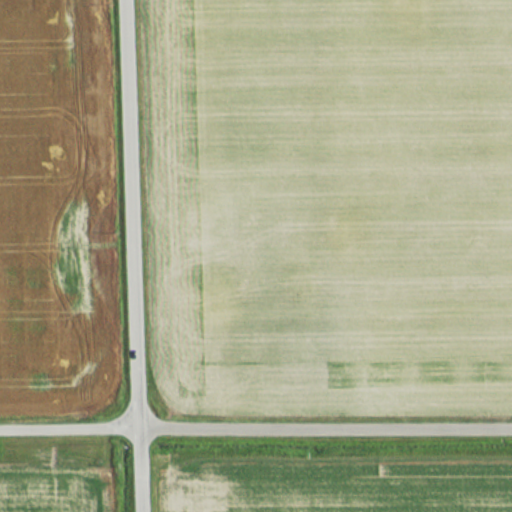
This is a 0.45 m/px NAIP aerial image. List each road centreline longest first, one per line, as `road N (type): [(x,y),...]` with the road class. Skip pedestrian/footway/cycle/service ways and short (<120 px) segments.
road 1 (residential): [(142,511),(127,0)]
road 2 (residential): [(0,428),(511,430)]
